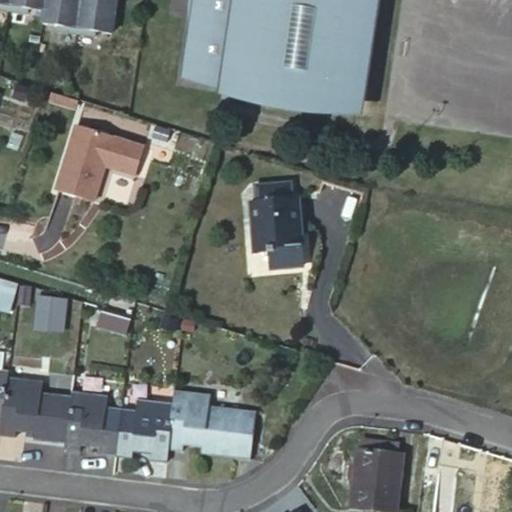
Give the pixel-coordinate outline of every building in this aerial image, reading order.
[(0,0),(0,8),(10,10),(11,0),(0,0)] [(11,0),(10,10),(28,13),(28,8),(46,11),(47,0),(11,0)] [(78,32),(83,0),(47,0),(46,11),(44,22),(61,25),(60,30),(78,32)] [(83,0),(78,32),(96,35),(97,30),(114,33),(119,0),(83,0)] [(199,0),(187,76),(232,83),(230,92),(351,111),(368,0),(199,0)] [(78,125),(57,194),(94,206),(107,166),(137,175),(146,146),(78,125)] [(259,202),(249,202),(249,251),(263,251),(263,255),(269,255),(269,270),(303,270),(303,203),(297,202),(292,202),(292,186),(259,186),(259,202)] [(0,275),(0,307),(12,309),(16,278),(0,275)] [(130,341),(132,321),(103,318),(101,337),(130,341)] [(0,436),(2,436),(9,378),(10,373),(0,371),(0,436)] [(2,436),(17,438),(18,427),(27,429),(27,433),(38,434),(38,440),(69,444),(74,397),(43,394),(45,383),(9,378),(2,436)] [(101,455),(119,457),(124,409),(108,408),(110,398),(75,393),(74,397),(69,444),(68,451),(82,452),(83,441),(93,442),(92,447),(102,449),(101,455)] [(176,407),(170,451),(185,453),(186,443),(197,444),(196,449),(207,450),(205,455),(255,461),(261,415),(211,408),(212,399),(177,394),(176,407)] [(170,451),(176,407),(125,401),(124,409),(119,457),(134,458),(134,453),(145,454),(145,450),(155,451),(154,461),(169,463),(170,451)] [(360,452),(399,457),(401,445),(362,439),(360,452)] [(378,511),(396,511),(404,458),(399,457),(360,452),(358,466),(356,478),(352,508),(378,511)] [(283,511),(303,511),(295,502),(283,511)]
